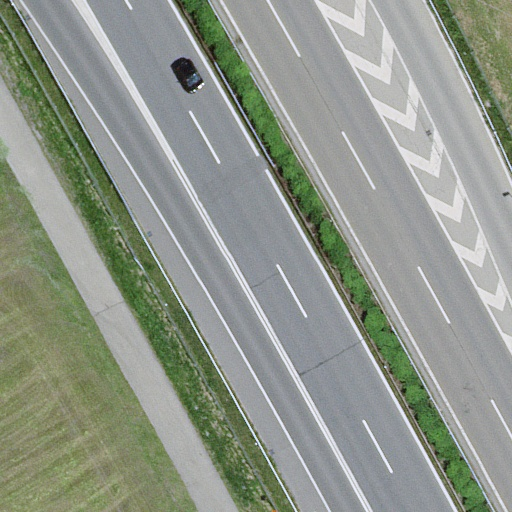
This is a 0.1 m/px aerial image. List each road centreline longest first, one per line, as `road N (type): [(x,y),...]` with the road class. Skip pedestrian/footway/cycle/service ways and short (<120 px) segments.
road 1 (motorway): [(45,0),(340,511)]
road 2 (motorway): [(124,0),(409,511)]
road 3 (motorway): [(511,446),(264,0)]
road 4 (track): [(0,116),(218,511)]
road 5 (motorway): [(511,252),(396,0)]
